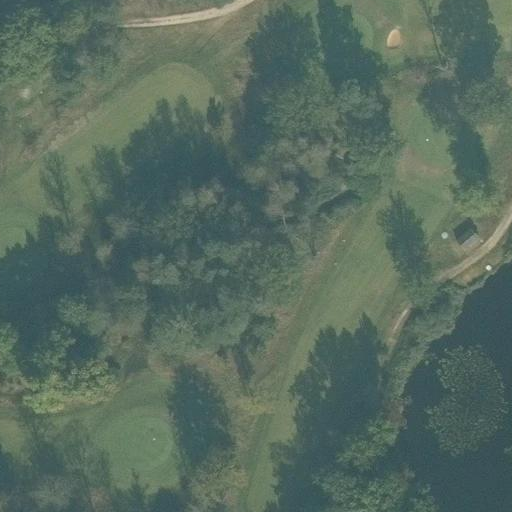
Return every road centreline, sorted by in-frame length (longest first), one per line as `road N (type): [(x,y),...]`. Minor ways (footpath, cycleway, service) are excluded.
road 1 (track): [(403,511),(379,438),(380,349),(408,274),(497,199),(511,176)]
road 2 (track): [(0,34),(137,0)]
